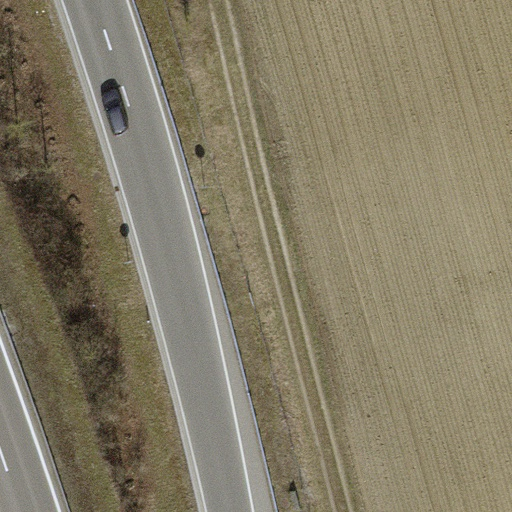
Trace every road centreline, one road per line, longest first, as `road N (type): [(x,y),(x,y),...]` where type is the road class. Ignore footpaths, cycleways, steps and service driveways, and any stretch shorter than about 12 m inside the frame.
road 1 (trunk): [(231,511),(173,252),(97,0)]
road 2 (track): [(344,511),(245,123)]
road 3 (track): [(220,0),(245,123)]
